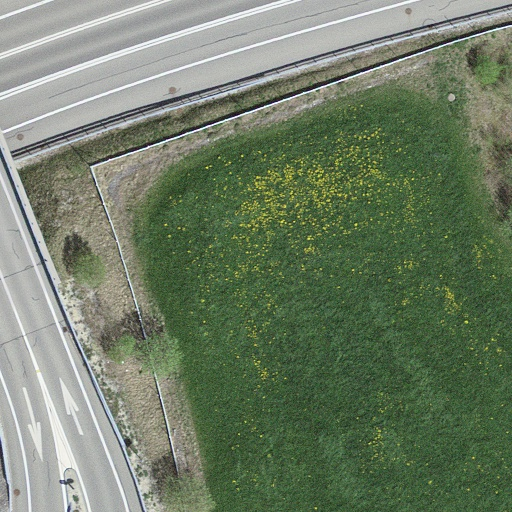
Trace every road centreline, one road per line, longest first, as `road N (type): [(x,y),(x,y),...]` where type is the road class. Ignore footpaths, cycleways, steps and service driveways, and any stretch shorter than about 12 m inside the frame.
road 1 (trunk): [(0,115),(263,24),(292,0)]
road 2 (trunk): [(110,511),(74,404),(20,326)]
road 3 (trunk): [(20,326),(45,511)]
road 4 (trunk): [(0,57),(169,0)]
